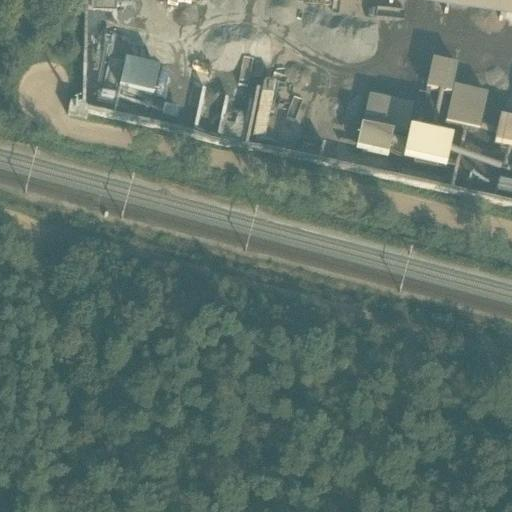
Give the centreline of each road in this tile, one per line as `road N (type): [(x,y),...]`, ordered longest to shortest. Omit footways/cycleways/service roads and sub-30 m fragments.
road 1 (track): [(28,230),(52,226),(511,349)]
road 2 (track): [(48,511),(28,230),(0,220)]
